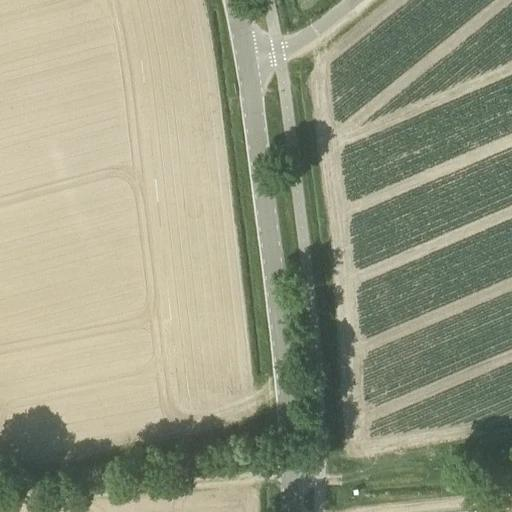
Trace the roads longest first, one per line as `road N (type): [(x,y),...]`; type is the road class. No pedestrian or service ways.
road 1 (tertiary): [(288,511),(246,64)]
road 2 (track): [(0,504),(288,472)]
road 3 (unclassified): [(246,64),(278,52),(347,0)]
